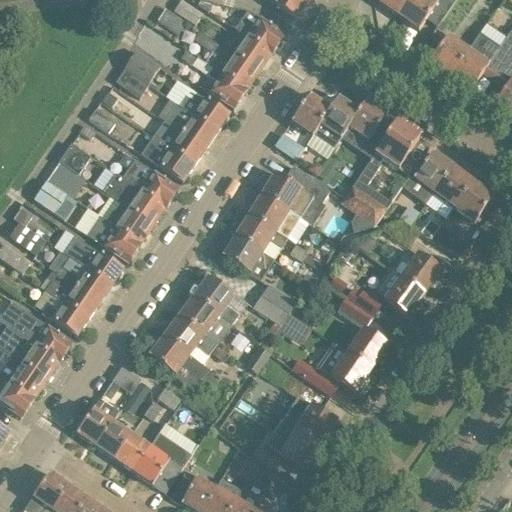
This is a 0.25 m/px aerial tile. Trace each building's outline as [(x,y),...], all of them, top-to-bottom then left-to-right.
[(261,0),(295,23),(307,6),(298,0),(261,0)] [(397,19),(410,0),(380,0),(377,5),(397,19)] [(425,23),(437,31),(457,0),(410,0),(397,19),(418,33),(425,23)] [(213,6),(201,3),(197,9),(207,16),(213,6)] [(202,18),(181,4),(174,15),(194,28),(202,18)] [(185,26),(165,13),(157,24),(178,38),(185,26)] [(247,14),(234,33),(237,35),(238,35),(271,58),(284,39),(247,14)] [(511,31),(498,51),(478,37),(467,54),(449,80),(470,94),(482,77),(493,84),(511,56),(511,31)] [(449,80),(467,54),(435,32),(429,41),(440,49),(428,66),(449,80)] [(246,94),(258,76),(225,53),(198,35),(193,43),(211,56),(205,66),(246,94)] [(225,53),(258,76),(271,58),(238,35),(237,35),(225,53)] [(199,90),(209,97),(233,113),(246,94),(205,66),(197,61),(196,62),(185,55),(180,61),(206,79),(199,90)] [(159,72),(135,56),(124,73),(147,89),(159,72)] [(511,56),(493,84),(504,92),(492,110),(511,123),(511,56)] [(124,74),(115,86),(139,102),(147,89),(124,73),(123,73),(124,74)] [(228,120),(194,96),(190,103),(185,100),(178,110),(217,137),(228,120)] [(102,105),(110,111),(116,103),(108,97),(102,105)] [(291,125),(311,139),(312,139),(330,113),(329,113),(309,99),(291,125)] [(330,113),(312,139),(332,152),(339,142),(357,115),(337,101),(329,113),(330,113)] [(396,125),(365,104),(357,115),(339,142),(370,163),(396,125)] [(163,125),(172,130),(205,153),(217,137),(178,110),(175,108),(163,125)] [(114,127),(94,114),(88,123),(107,137),(114,127)] [(160,146),(169,153),(194,170),(205,153),(172,130),(163,125),(152,141),(160,146)] [(370,163),(358,182),(340,208),(374,230),(386,212),(362,196),(380,168),(379,167),(382,162),(398,173),(419,142),(419,143),(420,141),(396,125),(370,163)] [(83,129),(79,135),(90,142),(94,136),(83,129)] [(303,152),(282,138),(274,150),(294,164),(303,152)] [(160,146),(152,141),(140,158),(182,187),(194,170),(169,153),(160,146)] [(58,165),(77,178),(89,160),(70,148),(58,165)] [(425,208),(433,197),(452,171),(432,156),(412,184),(421,191),(414,200),(425,208)] [(165,212),(178,193),(145,170),(144,171),(134,164),(121,182),(131,189),(132,190),(165,212)] [(316,166),(310,167),(307,173),(315,178),(321,170),(316,166)] [(85,184),(59,167),(46,185),(66,199),(72,203),(85,184)] [(261,198),(288,215),(299,222),(312,202),(321,208),(328,196),(292,171),(284,183),(274,177),(261,198)] [(433,197),(453,211),(472,186),(452,171),(433,197)] [(131,189),(121,182),(115,178),(102,196),(119,208),(152,230),(165,212),(132,190),(131,189)] [(33,204),(54,217),(66,199),(46,185),(33,204)] [(472,186),(453,211),(473,227),(492,201),(472,186)] [(275,237),(285,243),(299,222),(288,215),(261,198),(248,220),(275,237)] [(152,230),(119,208),(114,215),(113,214),(105,225),(140,248),(152,230)] [(417,218),(418,217),(408,209),(399,222),(409,229),(417,218)] [(13,224),(18,227),(24,231),(31,220),(21,213),(13,224)] [(86,239),(127,268),(140,248),(105,225),(99,220),(86,239)] [(285,243),(275,237),(248,220),(234,240),(262,258),(272,264),(285,243)] [(420,236),(430,242),(438,231),(429,224),(420,236)] [(36,259),(45,246),(24,231),(18,227),(9,240),(36,259)] [(415,242),(406,235),(398,229),(393,237),(409,250),(415,242)] [(439,230),(438,231),(430,242),(458,262),(467,249),(439,230)] [(370,239),(368,238),(350,243),(349,244),(367,257),(373,248),(373,243),(370,239)] [(272,264),(262,258),(234,240),(221,261),(259,285),(272,264)] [(63,258),(72,264),(86,274),(111,291),(122,274),(89,251),(74,241),(63,258)] [(325,243),(319,254),(327,259),(334,248),(325,243)] [(0,262),(22,278),(29,266),(3,248),(0,252),(0,262)] [(288,258),(299,266),(305,256),(294,249),(288,258)] [(417,258),(416,257),(398,280),(423,299),(440,275),(432,270),(417,258)] [(66,284),(99,307),(111,291),(86,274),(72,264),(63,258),(52,275),(66,284)] [(388,273),(378,287),(375,290),(376,298),(384,304),(383,305),(398,316),(395,320),(403,326),(423,299),(398,280),(390,274),(388,273)] [(51,285),(45,295),(52,300),(63,307),(88,324),(99,307),(66,284),(52,275),(47,282),(51,285)] [(306,276),(302,283),(309,287),(313,280),(306,276)] [(193,301),(219,321),(230,329),(238,319),(226,311),(234,301),(208,281),(193,301)] [(288,319),(295,308),(268,289),(259,301),(288,319)] [(380,309),(362,295),(359,298),(352,293),(347,301),(373,319),(380,309)] [(52,300),(40,318),(47,323),(48,322),(76,341),(88,324),(63,307),(52,300)] [(230,329),(219,321),(193,301),(178,321),(217,350),(232,330),(230,329)] [(259,301),(252,312),(279,330),(287,320),(288,319),(259,301)] [(346,302),(337,316),(362,334),(372,319),(346,302)] [(26,344),(58,366),(72,347),(48,331),(24,315),(11,334),(26,344)] [(306,332),(290,321),(287,320),(279,333),(298,345),(306,332)] [(226,357),(217,350),(178,321),(163,341),(189,360),(196,352),(207,360),(210,357),(220,365),(226,357)] [(0,353),(14,362),(46,384),(58,366),(26,344),(11,334),(6,331),(0,339),(0,353)] [(363,333),(356,343),(347,357),(370,374),(390,346),(382,340),(379,344),(363,333)] [(148,360),(174,380),(193,394),(201,383),(212,392),(213,391),(219,383),(189,360),(163,341),(148,360)] [(333,348),(323,361),(315,374),(299,363),(291,373),(329,401),(339,387),(346,392),(343,396),(351,402),(370,374),(347,357),(333,348)] [(257,350),(243,370),(254,378),(268,358),(257,350)] [(0,379),(10,386),(33,403),(46,384),(14,362),(0,353),(0,379)] [(140,384),(121,371),(112,385),(131,398),(134,394),(133,394),(140,384)] [(33,403),(10,386),(0,379),(0,407),(4,410),(20,422),(33,403)] [(149,392),(139,386),(134,394),(131,398),(122,411),(132,417),(149,392)] [(180,403),(164,392),(157,402),(173,414),(180,403)] [(319,450),(325,441),(337,421),(329,416),(326,420),(297,401),(281,426),(319,450)] [(76,437),(95,450),(112,426),(119,416),(99,403),(76,437)] [(160,412),(151,406),(143,419),(152,425),(160,412)] [(278,424),(269,438),(254,461),(273,476),(283,461),(295,469),(292,473),(301,478),(319,450),(281,426),(278,424)] [(130,438),(112,426),(95,450),(113,463),(130,438)] [(0,431),(0,451),(9,438),(0,431)] [(158,437),(148,451),(132,476),(164,498),(191,459),(158,437)] [(148,451),(130,438),(113,463),(132,476),(148,451)] [(245,483),(252,470),(243,465),(236,478),(245,483)] [(252,470),(245,483),(255,488),(257,486),(262,475),(252,470)] [(181,508),(188,511),(204,511),(215,493),(184,476),(170,502),(171,502),(179,486),(189,492),(181,508)] [(49,477),(32,501),(24,511),(53,511),(69,491),(49,477)] [(220,483),(215,493),(204,511),(229,511),(240,494),(220,483)] [(273,502),(280,489),(270,484),(267,491),(263,497),(273,502)] [(79,511),(86,503),(69,491),(53,511),(79,511)] [(255,511),(259,504),(240,494),(229,511),(255,511)] [(99,511),(86,503),(79,511),(99,511)]
